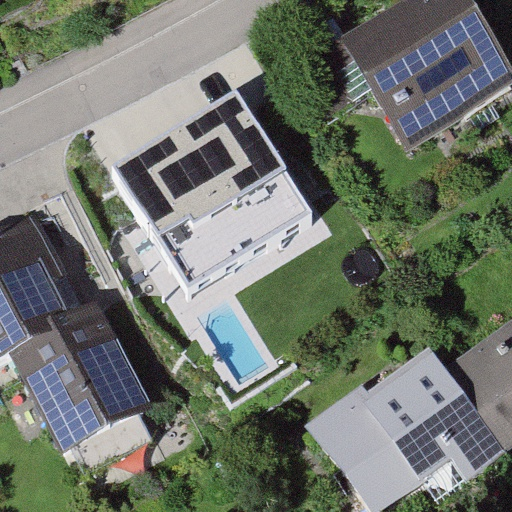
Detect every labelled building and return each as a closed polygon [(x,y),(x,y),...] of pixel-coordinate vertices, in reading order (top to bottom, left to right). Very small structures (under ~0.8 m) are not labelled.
[(0,0),(0,24),(1,27),(24,14),(16,0),(0,0)] [(424,0),(346,47),(412,158),(511,97),(511,70),(469,0),(424,0)] [(117,184),(190,305),(316,229),(243,108),(117,184)] [(134,425),(156,414),(95,302),(69,316),(53,288),(71,278),(33,207),(0,224),(0,364),(10,359),(60,453),(72,446),(89,477),(146,446),(134,425)] [(307,451),(353,511),(430,511),(455,493),(469,511),(477,511),(511,486),(511,346),(452,392),(435,369),(373,416),(366,406),(307,451)]
